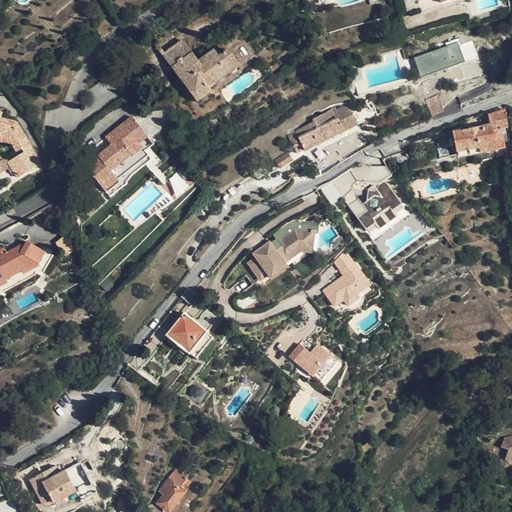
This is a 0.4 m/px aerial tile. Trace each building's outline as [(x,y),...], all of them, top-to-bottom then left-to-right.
[(420,0),(423,12),(465,0),(420,0)] [(216,84),(198,61),(182,40),(162,55),(197,103),(212,91),(210,88),(216,84)] [(414,57),(420,76),(465,61),(459,42),(414,57)] [(198,61),(216,84),(240,66),(228,49),(218,56),(213,50),(198,61)] [(276,62),(268,68),(272,72),(279,67),(276,62)] [(438,95),(425,100),(431,116),(444,112),(438,95)] [(343,106),(334,111),(345,131),(358,125),(349,108),(347,107),(345,106),(343,106)] [(21,148),(28,144),(17,122),(1,118),(3,111),(0,109),(0,138),(10,142),(16,151),(21,148)] [(345,131),(334,111),(333,110),(312,120),(313,123),(295,132),(305,150),(305,151),(345,131)] [(505,150),(504,142),(499,143),(497,130),(502,129),(508,128),(505,111),(490,115),(491,124),(452,132),(456,153),(478,148),(479,153),(479,155),(505,150)] [(110,145),(97,156),(99,158),(93,163),(86,169),(106,193),(120,182),(118,179),(148,156),(144,151),(153,145),(131,117),(105,138),(110,145)] [(297,155),(305,150),(295,132),(288,136),(297,155)] [(13,153),(16,151),(10,142),(0,138),(0,143),(8,145),(13,153)] [(28,144),(21,148),(24,153),(9,163),(6,158),(0,161),(0,173),(8,169),(11,167),(15,173),(18,177),(40,163),(28,144)] [(457,157),(479,153),(478,148),(456,153),(457,157)] [(288,152),(275,161),(280,169),(293,161),(288,152)] [(89,158),(93,163),(99,158),(97,156),(95,154),(89,158)] [(289,173),(292,179),(299,175),(297,170),(289,173)] [(349,205),(367,232),(376,226),(380,232),(399,220),(395,214),(404,208),(387,181),(374,189),(369,191),(368,202),(364,205),(360,199),(349,205)] [(376,226),(367,232),(373,243),(411,219),(404,208),(395,214),(399,220),(380,232),(376,226)] [(248,265),(260,281),(269,274),(281,264),(288,258),(287,256),(289,255),(285,250),(296,241),(308,245),(314,225),(299,220),(294,222),(277,235),(278,236),(254,255),(256,259),(248,265)] [(299,253),(306,252),(308,245),(296,241),(285,250),(289,255),(287,256),(288,258),(289,260),(299,253)] [(27,242),(6,253),(0,256),(0,281),(35,263),(38,264),(44,253),(33,246),(27,242)] [(367,284),(345,252),(334,263),(343,278),(345,280),(338,285),(336,282),(321,292),(332,307),(345,300),(348,304),(358,299),(356,295),(361,293),(359,289),(367,284)] [(281,264),(269,274),(270,276),(283,267),(281,264)] [(345,300),(332,307),(337,316),(345,311),(349,311),(354,310),(356,309),(359,308),(361,306),(363,304),(364,302),(364,300),(373,294),(367,284),(359,289),(361,293),(356,295),(358,299),(348,304),(345,300)] [(188,289),(181,298),(192,307),(199,298),(192,292),(188,289)] [(190,354),(206,333),(183,315),(166,335),(190,354)] [(213,339),(206,333),(190,354),(196,359),(213,339)] [(317,343),(310,352),(299,343),(288,357),(312,377),(331,354),(317,343)] [(209,391),(194,381),(184,395),(198,405),(209,391)] [(511,435),(507,436),(503,444),(510,447),(507,457),(511,458),(511,435)] [(49,470),(33,478),(30,479),(30,480),(41,501),(43,504),(45,505),(47,504),(50,503),(76,490),(74,485),(89,478),(81,463),(59,473),(53,477),(49,470)] [(55,466),(49,470),(53,477),(59,473),(55,466)] [(21,485),(30,480),(30,479),(33,478),(27,467),(15,474),(21,485)] [(157,503),(169,511),(185,490),(189,485),(185,483),(189,478),(176,469),(159,489),(164,493),(157,503)] [(96,491),(89,478),(74,485),(76,490),(79,488),(84,497),(96,491)] [(133,511),(129,503),(120,508),(122,511),(133,511)]
